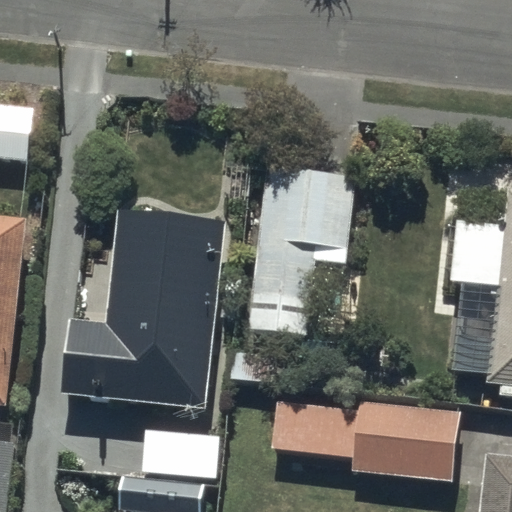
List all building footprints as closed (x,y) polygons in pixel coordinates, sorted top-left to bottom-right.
[(31,111),(0,108),(0,163),(27,165),(31,111)] [(352,267),(357,180),(261,174),(251,332),(312,336),(317,264),(352,267)] [(508,229),(457,227),(451,283),(464,285),(454,377),(487,380),(487,389),(503,390),(502,398),(511,399),(511,193),(509,193),(508,229)] [(226,225),(120,215),(110,331),(70,327),(64,399),(209,412),(226,225)] [(0,407),(9,409),(23,224),(0,221),(0,407)] [(361,415),(278,405),(272,452),(355,462),(354,472),(454,484),(462,416),(362,403),(361,415)] [(8,511),(14,448),(0,446),(0,511),(8,511)] [(511,511),(511,461),(488,458),(481,511),(511,511)] [(201,511),(203,485),(122,479),(119,511),(201,511)]
